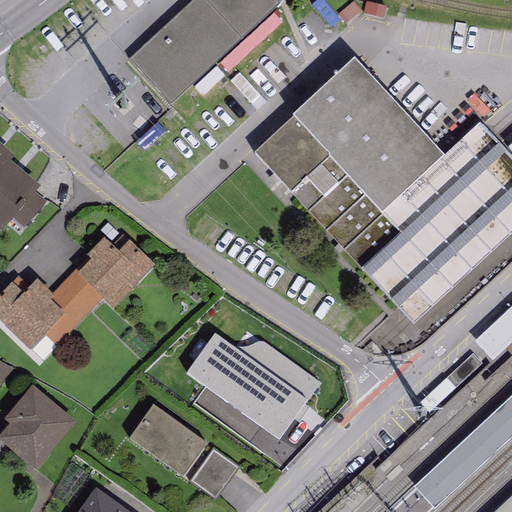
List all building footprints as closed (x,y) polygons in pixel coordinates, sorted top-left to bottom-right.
[(195,0),(129,60),(171,105),(278,5),(273,0),(195,0)] [(443,160),(354,63),(254,155),(413,328),(511,237),(511,160),(480,126),(443,160)] [(0,232),(0,233),(11,221),(23,231),(46,204),(35,194),(38,190),(8,164),(13,159),(0,148),(0,232)] [(90,263),(78,276),(104,300),(112,310),(154,268),(129,243),(118,255),(104,241),(86,259),(87,260),(90,263)] [(90,263),(87,260),(52,296),(55,299),(50,304),(64,317),(44,337),(57,349),(104,300),(78,276),(90,263)] [(17,279),(0,297),(0,324),(29,353),(44,337),(64,317),(50,304),(55,299),(52,296),(37,282),(29,290),(17,279)] [(239,412),(273,372),(258,360),(266,351),(247,334),(238,343),(221,327),(187,366),(239,412)] [(0,384),(13,370),(0,363),(0,384)] [(75,425),(31,389),(4,422),(9,427),(0,437),(0,443),(35,473),(75,425)] [(511,394),(413,486),(436,511),(511,441),(511,394)] [(207,446),(153,408),(129,440),(182,479),(207,446)] [(237,469),(213,451),(190,482),(214,500),(237,469)] [(122,511),(95,492),(80,511),(122,511)] [(511,511),(511,492),(490,511),(511,511)]
